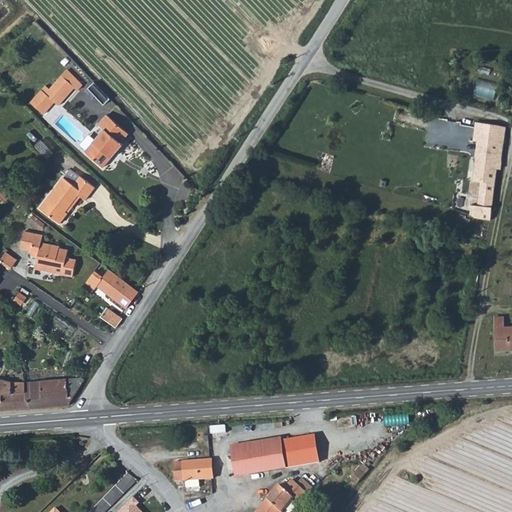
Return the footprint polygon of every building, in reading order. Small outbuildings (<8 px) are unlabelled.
[(73,70),(68,75),(80,87),(82,90),(88,85),(73,70)] [(36,101),(48,113),(60,102),(62,105),(80,87),(68,75),(55,88),(52,85),(36,101)] [(481,77),(476,94),(496,101),(502,84),(481,77)] [(96,83),(91,90),(108,104),(113,98),(96,83)] [(110,129),(90,150),(106,165),(126,144),(125,142),(134,132),(114,114),(105,124),(110,129)] [(482,167),(475,217),(492,219),(493,217),(499,167),(502,167),(506,126),(476,122),(474,141),(486,142),(485,148),(477,147),(477,162),(482,167)] [(66,176),(42,206),(63,223),(71,213),(68,211),(81,195),(89,202),(100,188),(85,176),(77,184),(66,176)] [(492,219),(475,217),(474,223),(492,225),(492,219)] [(60,267),(66,268),(69,250),(60,249),(60,246),(42,243),(43,235),(25,233),(24,250),(34,252),(34,253),(43,254),(42,258),(41,265),(51,266),(50,273),(59,274),(60,267)] [(9,251),(2,262),(14,269),(21,259),(9,251)] [(41,272),(50,273),(51,266),(41,265),(41,272)] [(85,280),(88,282),(97,271),(94,269),(85,280)] [(99,284),(100,282),(96,279),(102,272),(98,269),(97,271),(88,282),(95,288),(99,284)] [(128,306),(139,292),(110,270),(105,275),(102,272),(96,279),(100,282),(99,284),(128,306)] [(16,302),(23,307),(30,297),(22,292),(16,302)] [(511,326),(505,327),(504,316),(497,317),(498,351),(511,350),(511,326)] [(33,333),(32,339),(43,342),(46,335),(39,332),(38,335),(33,333)] [(4,378),(0,378),(0,410),(31,408),(29,391),(25,391),(25,381),(17,381),(4,378)] [(87,378),(25,381),(25,391),(29,391),(31,408),(69,405),(87,378)] [(287,466),(320,461),(316,437),(283,443),(287,466)] [(238,474),(287,466),(283,443),(282,439),(233,447),(238,474)] [(187,480),(201,479),(214,477),(213,460),(186,464),(187,480)] [(176,481),(187,480),(186,464),(174,465),(176,481)] [(354,479),(360,484),(372,469),(366,464),(354,479)] [(302,488),(308,493),(311,490),(295,477),(292,480),(302,488)] [(201,486),(201,479),(187,480),(187,487),(201,486)] [(264,504),(272,511),(283,511),(297,494),(302,488),(292,480),(287,486),(282,482),(264,504)]
